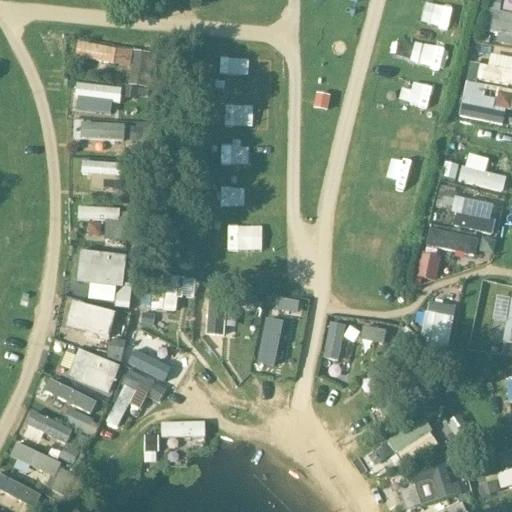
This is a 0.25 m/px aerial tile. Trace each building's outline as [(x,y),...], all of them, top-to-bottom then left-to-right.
[(511,46),(511,13),(501,12),(502,0),(487,0),(483,32),(497,34),(495,44),(511,46)] [(79,41),(75,58),(131,70),(134,52),(79,41)] [(472,51),(460,118),(507,126),(511,97),(511,91),(506,91),(511,59),(472,51)] [(257,78),(257,58),(224,58),(224,77),(257,78)] [(414,82),(413,101),(431,102),(433,84),(414,82)] [(77,83),(73,110),(117,117),(121,90),(77,83)] [(219,129),(238,128),(238,107),(218,107),(219,129)] [(74,125),(74,144),(124,144),(124,125),(74,125)] [(396,130),(394,144),(411,146),(413,133),(396,130)] [(254,165),(254,146),(226,146),(225,164),(254,165)] [(442,177),(503,194),(507,179),(485,173),(489,160),(466,154),(462,168),(446,163),(442,177)] [(81,176),(91,176),(91,189),(103,190),(103,179),(118,180),(119,164),(81,163),(81,176)] [(453,205),(453,188),(439,189),(439,206),(453,205)] [(453,226),(492,236),(500,207),(460,197),(453,226)] [(105,222),(105,240),(124,240),(125,208),(78,207),(78,221),(105,222)] [(253,251),(253,227),(228,227),(228,251),(253,251)] [(425,246),(475,258),(479,241),(430,228),(425,246)] [(89,285),(87,301),(115,304),(117,287),(122,288),(126,257),(79,251),(75,283),(89,285)] [(419,253),(415,278),(437,282),(441,257),(419,253)] [(176,311),(177,293),(192,293),(192,278),(167,278),(166,311),(176,311)] [(276,311),(297,315),(299,303),(279,299),(276,311)] [(418,352),(444,357),(456,307),(430,301),(418,352)] [(498,317),(505,317),(504,344),(511,343),(511,301),(499,301),(498,317)] [(206,336),(224,338),(227,307),(209,305),(206,336)] [(266,319),(256,364),(274,368),(283,323),(266,319)] [(343,362),(349,327),(329,324),(323,359),(343,362)] [(157,341),(161,336),(151,327),(140,340),(156,353),(149,361),(177,385),(184,376),(168,362),(174,356),(157,341)] [(119,360),(124,343),(110,339),(105,356),(119,360)] [(59,373),(110,393),(120,367),(78,351),(76,358),(66,354),(59,373)] [(205,387),(215,380),(197,354),(186,361),(205,387)] [(130,406),(139,411),(146,397),(158,403),(165,390),(132,372),(104,423),(117,430),(130,406)] [(91,415),(97,403),(49,380),(43,392),(91,415)] [(21,437),(62,454),(72,432),(31,414),(21,437)] [(387,441),(402,466),(438,444),(423,419),(387,441)] [(205,437),(205,422),(160,424),(160,439),(205,437)] [(19,446),(8,468),(49,487),(59,465),(19,446)] [(511,511),(511,458),(510,452),(492,457),(502,494),(484,499),(487,511),(511,511)] [(0,494),(33,509),(39,494),(0,476),(0,494)] [(416,489),(401,493),(406,511),(419,507),(420,511),(465,511),(461,497),(421,508),(416,489)]
